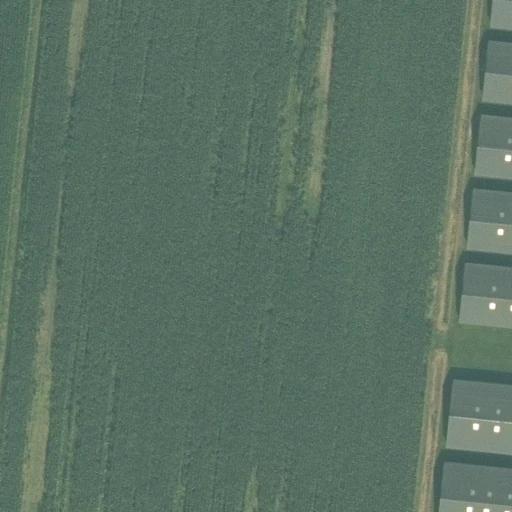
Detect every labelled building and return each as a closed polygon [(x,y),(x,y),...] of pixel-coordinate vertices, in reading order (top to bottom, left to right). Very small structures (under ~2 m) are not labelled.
[(476,172),(511,176),(511,0),(494,0),(492,23),(511,25),(511,42),(490,41),(484,97),(511,100),(511,115),(483,113),(476,172)] [(511,192),(474,189),(468,246),(511,251),(511,192)] [(460,320),(511,325),(511,266),(467,261),(460,320)] [(447,446),(511,453),(511,386),(454,380),(447,446)] [(439,511),(511,511),(511,470),(445,463),(439,511)]
